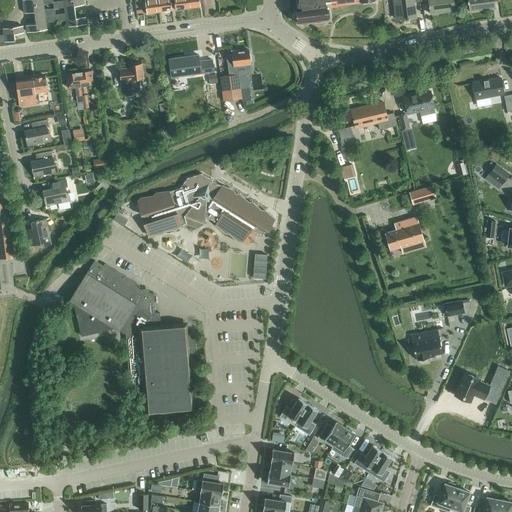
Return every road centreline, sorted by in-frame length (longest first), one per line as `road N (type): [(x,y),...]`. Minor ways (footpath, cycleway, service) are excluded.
road 1 (residential): [(269,358),(317,58)]
road 2 (track): [(229,126),(125,172),(52,289)]
road 3 (residential): [(58,481),(257,439)]
road 4 (tertiary): [(511,25),(317,58)]
road 5 (residential): [(269,358),(420,452)]
road 6 (tertiary): [(266,24),(130,38)]
road 7 (tertiary): [(130,38),(0,56)]
